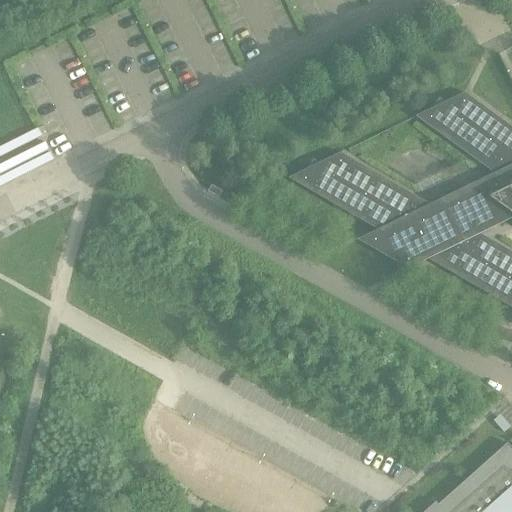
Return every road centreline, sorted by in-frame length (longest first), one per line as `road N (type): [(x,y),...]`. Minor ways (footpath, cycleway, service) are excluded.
road 1 (residential): [(149,136),(195,209),(511,382)]
road 2 (unclassified): [(149,136),(421,0)]
